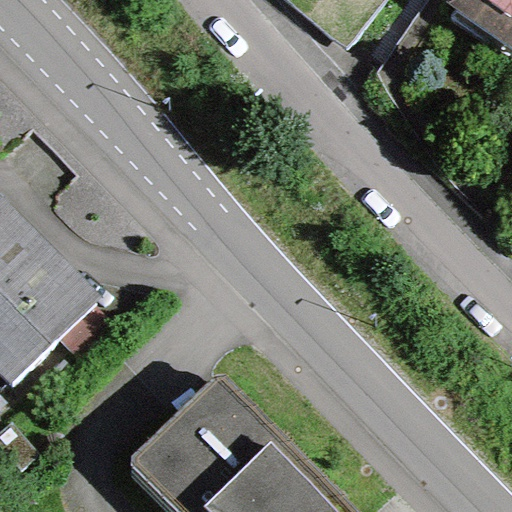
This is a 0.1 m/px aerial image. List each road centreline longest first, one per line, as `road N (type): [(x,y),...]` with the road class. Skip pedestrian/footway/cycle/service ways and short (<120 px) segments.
road 1 (residential): [(490,511),(9,0)]
road 2 (residential): [(242,0),(429,238),(511,316)]
